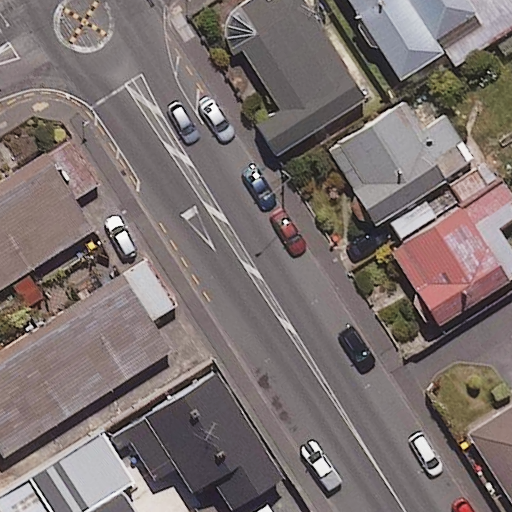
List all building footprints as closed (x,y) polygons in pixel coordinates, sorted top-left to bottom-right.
[(254,0),(224,19),(279,112),(261,123),(279,153),(317,131),(365,102),(303,0),(254,0)] [(511,0),(346,0),(400,84),(446,54),(455,67),(511,30),(511,0)] [(422,131),(404,103),(329,151),(377,227),(476,165),(445,117),(422,131)] [(98,185),(70,141),(0,185),(0,291),(93,231),(74,201),(98,185)] [(511,220),(511,200),(503,186),(391,253),(436,328),(511,282),(511,251),(498,229),(511,220)] [(175,307),(146,261),(0,353),(0,454),(3,459),(169,353),(150,323),(175,307)] [(283,480),(218,375),(124,434),(154,481),(177,467),(195,496),(215,484),(232,511),(283,480)] [(511,408),(468,436),(511,505),(511,408)] [(134,511),(122,491),(133,484),(104,435),(0,498),(0,508),(2,511),(134,511)]
